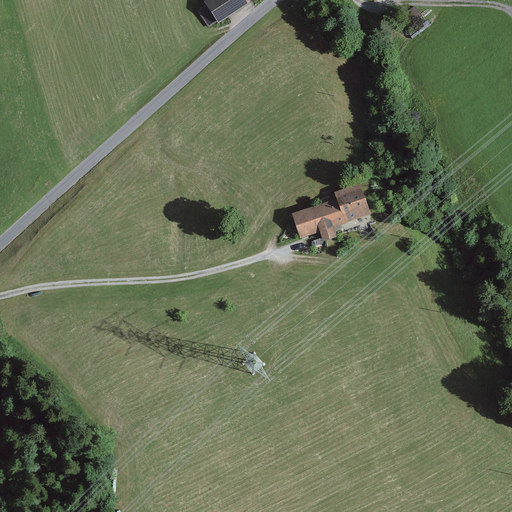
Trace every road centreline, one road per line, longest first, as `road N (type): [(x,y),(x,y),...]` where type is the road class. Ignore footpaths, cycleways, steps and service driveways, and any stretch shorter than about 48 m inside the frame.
road 1 (unclassified): [(0,246),(275,0)]
road 2 (track): [(0,296),(222,270),(287,252)]
road 3 (track): [(511,13),(357,0)]
